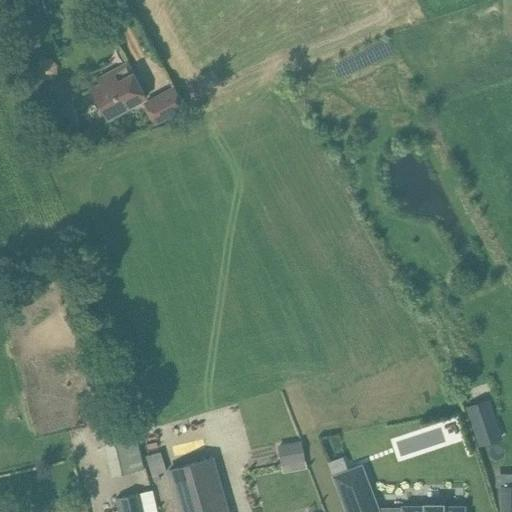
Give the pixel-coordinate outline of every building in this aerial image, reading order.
[(44,46),(39,33),(7,44),(12,58),(44,46)] [(100,84),(91,89),(107,119),(146,98),(133,73),(127,63),(113,70),(97,79),(100,84)] [(186,109),(173,86),(143,102),(155,124),(186,109)] [(487,400),(465,408),(466,409),(478,446),(500,438),(489,405),(487,400)] [(144,467),(137,435),(105,442),(112,474),(144,467)] [(301,443),(280,447),(283,465),(305,460),(301,443)] [(152,474),(166,472),(162,451),(148,453),(152,474)] [(226,511),(210,457),(168,469),(180,511),(226,511)] [(378,511),(368,483),(354,489),(347,471),(333,476),(346,511),(378,511)] [(511,511),(511,486),(501,486),(501,511),(511,511)] [(142,492),(118,497),(121,510),(121,511),(158,511),(153,489),(142,492)]
